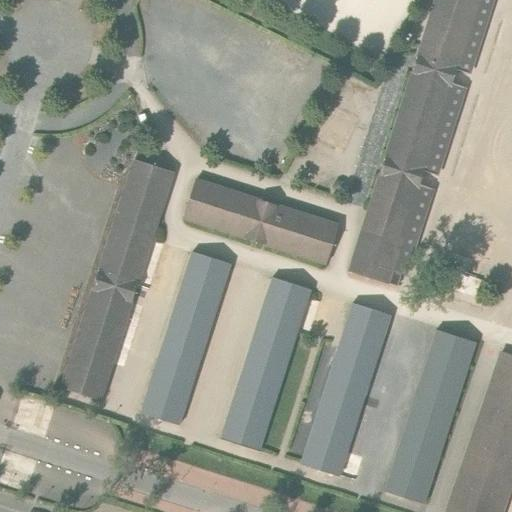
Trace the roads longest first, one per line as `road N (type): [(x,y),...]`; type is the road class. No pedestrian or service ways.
road 1 (unknown): [(0,108),(46,124),(105,102),(128,44),(116,0)]
road 2 (unknown): [(437,511),(494,335)]
